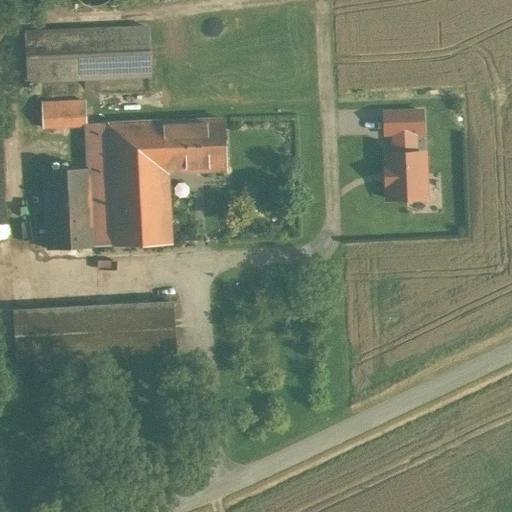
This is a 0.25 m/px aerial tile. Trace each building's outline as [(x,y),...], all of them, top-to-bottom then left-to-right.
[(148,27),(26,32),(28,81),(150,76),(148,27)] [(85,101),(41,103),(42,127),(86,125),(85,101)] [(422,111),(384,113),(385,134),(393,133),(413,133),(422,132),(422,111)] [(224,119),(163,122),(166,172),(226,169),(224,119)] [(163,122),(108,124),(111,177),(114,246),(170,243),(169,242),(170,242),(166,172),(163,122)] [(89,169),(89,178),(111,177),(108,124),(86,125),(89,169)] [(413,133),(393,133),(394,154),(414,153),(413,133)] [(394,154),(385,155),(387,199),(425,197),(423,153),(414,153),(394,154)] [(89,169),(44,171),(48,249),(93,247),(89,178),(89,169)] [(111,177),(89,178),(93,247),(114,246),(111,177)] [(173,303),(13,311),(16,359),(36,358),(79,356),(175,351),(173,303)] [(79,356),(36,358),(37,380),(80,378),(79,356)]
